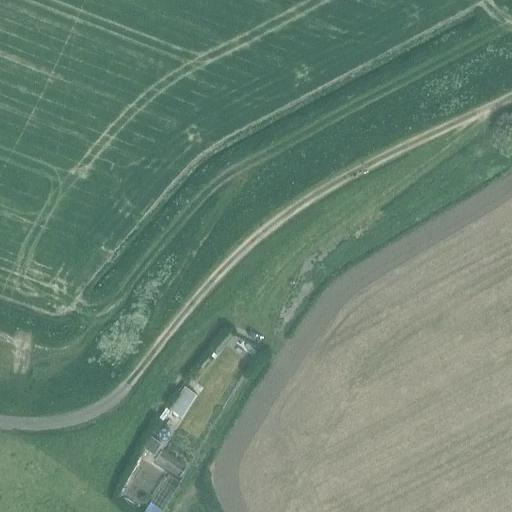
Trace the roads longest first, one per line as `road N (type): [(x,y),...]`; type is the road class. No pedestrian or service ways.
road 1 (track): [(155,348),(154,318),(180,271),(277,143),(194,207),(89,339),(60,351),(0,334)]
road 2 (track): [(481,112),(362,165),(253,236),(125,389)]
road 3 (track): [(268,316),(303,266),(481,112),(511,96)]
